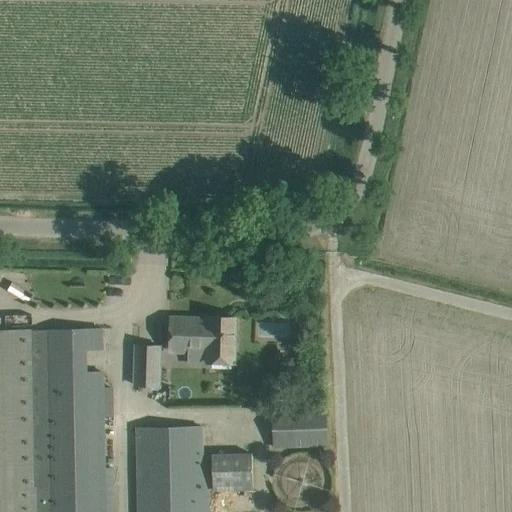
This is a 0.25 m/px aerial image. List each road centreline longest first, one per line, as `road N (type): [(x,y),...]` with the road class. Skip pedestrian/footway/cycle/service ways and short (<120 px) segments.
road 1 (unclassified): [(325,225),(284,234),(0,230)]
road 2 (unclassified): [(325,225),(367,163),(400,0)]
road 3 (track): [(511,315),(335,272)]
